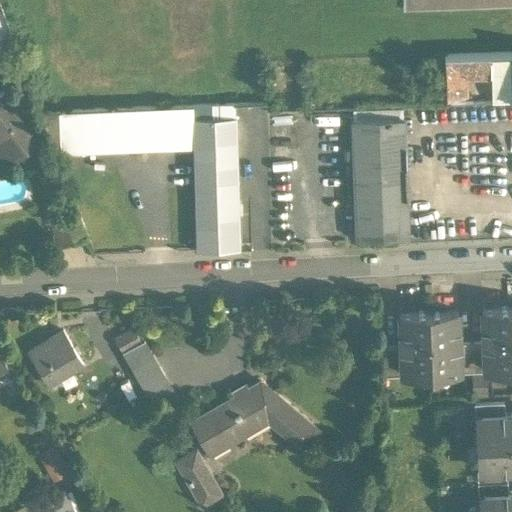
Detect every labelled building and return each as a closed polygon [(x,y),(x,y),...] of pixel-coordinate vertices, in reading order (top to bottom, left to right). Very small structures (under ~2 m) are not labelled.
[(510,63),(510,54),(444,57),(445,97),(464,97),(464,77),(491,76),(491,63),(510,63)] [(511,88),(510,63),(491,63),(491,76),(492,103),(511,103),(511,88)] [(1,94),(0,94),(0,132),(16,153),(35,139),(1,94)] [(234,105),(191,107),(192,118),(234,117),(234,105)] [(191,107),(38,112),(54,152),(193,146),(192,118),(191,107)] [(352,121),(403,119),(402,108),(351,110),(352,121)] [(234,117),(192,118),(193,146),(197,250),(239,249),(234,117)] [(403,119),(352,121),(356,241),(407,239),(403,119)] [(0,132),(0,152),(6,160),(16,153),(0,132)] [(76,213),(53,221),(62,245),(85,237),(76,213)] [(511,341),(511,311),(481,312),(483,344),(484,368),(485,368),(511,367),(511,341)] [(457,313),(428,315),(430,370),(458,369),(459,369),(459,345),(457,313)] [(428,315),(398,316),(400,348),(401,372),(402,372),(430,370),(428,315)] [(133,327),(114,338),(122,350),(140,340),(133,327)] [(63,329),(47,338),(48,341),(30,351),(48,382),(82,363),(63,329)] [(483,344),(459,345),(459,369),(458,369),(459,375),(485,374),(485,368),(484,368),(483,344)] [(400,348),(380,349),(381,378),(402,377),(402,372),(401,372),(400,348)] [(171,388),(151,353),(130,365),(150,399),(171,388)] [(0,355),(0,376),(9,371),(0,355)] [(318,429),(259,379),(189,419),(208,452),(267,418),(302,448),(318,429)] [(503,404),(474,405),(474,417),(480,417),(504,416),(503,404)] [(511,415),(504,416),(480,417),(481,444),(511,443),(511,415)] [(511,443),(481,444),(482,472),(506,471),(511,470),(511,443)] [(195,449),(177,459),(189,479),(206,469),(195,449)] [(206,469),(189,479),(202,501),(219,491),(206,469)] [(506,471),(482,472),(476,472),(477,484),(507,483),(506,471)] [(507,483),(477,484),(477,496),(483,496),(507,495),(507,483)] [(33,505),(35,511),(72,511),(66,493),(33,505)] [(511,511),(511,494),(507,495),(483,496),(484,511),(511,511)]
